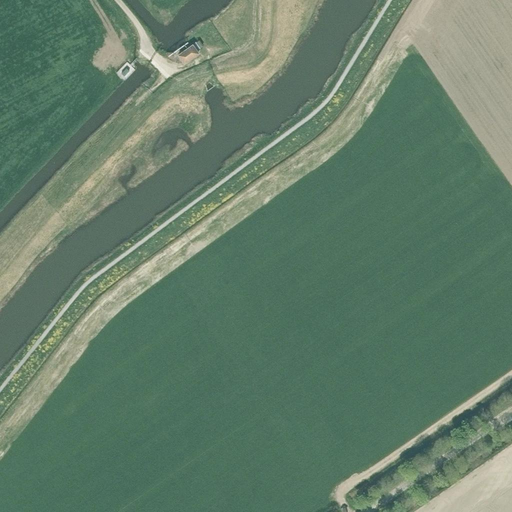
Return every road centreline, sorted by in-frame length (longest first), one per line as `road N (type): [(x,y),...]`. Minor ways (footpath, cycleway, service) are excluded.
road 1 (track): [(53,219),(55,202),(167,70)]
road 2 (unclassified): [(368,511),(511,411)]
